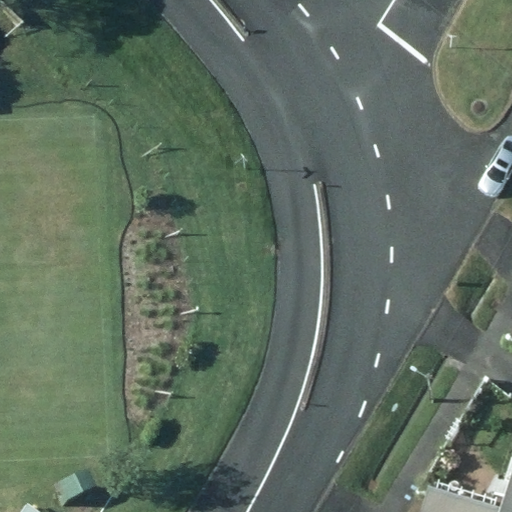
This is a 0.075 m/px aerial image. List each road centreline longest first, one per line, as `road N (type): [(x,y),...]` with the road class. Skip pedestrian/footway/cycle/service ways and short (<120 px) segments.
road 1 (residential): [(249,511),(318,340),(323,206),(301,126)]
road 2 (residential): [(301,126),(210,0)]
road 3 (residential): [(301,126),(388,0)]
